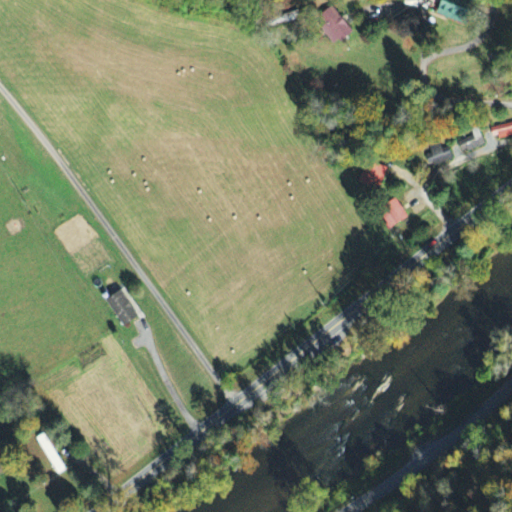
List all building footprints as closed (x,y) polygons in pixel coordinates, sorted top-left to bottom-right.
[(451,0),(474,9),(466,22),(442,10),(445,0),(451,0)] [(331,6),(319,16),(324,22),(319,27),(333,43),(337,39),(339,41),(352,30),(331,6)] [(511,119),(490,126),(492,135),(498,133),(499,137),(511,133),(511,119)] [(477,125),(469,128),(472,134),(457,139),(462,150),(484,141),(477,125)] [(429,143),(439,139),(442,148),(448,146),(452,157),(433,163),(432,159),(428,161),(425,153),(431,151),(429,143)] [(389,167),(377,163),(371,179),(384,184),(389,167)] [(397,195),(411,215),(403,223),(390,228),(387,223),(389,222),(381,206),(397,195)] [(424,202),(415,206),(419,213),(428,206),(424,202)] [(107,294),(123,288),(141,314),(125,324),(107,294)] [(43,430),(33,437),(61,475),(70,468),(43,430)]
